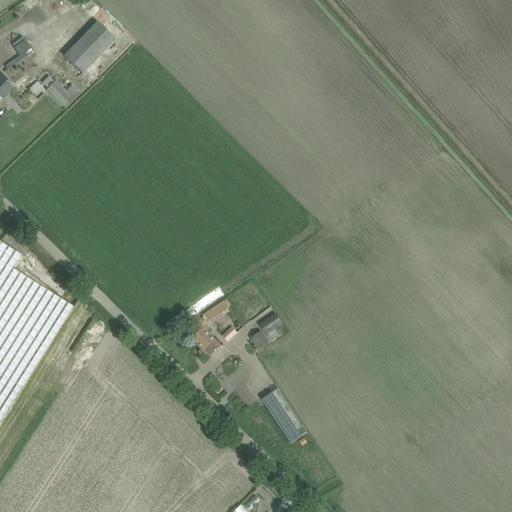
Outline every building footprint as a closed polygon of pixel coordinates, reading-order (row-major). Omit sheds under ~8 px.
[(82,74),(116,39),(97,21),(64,56),(75,67),(82,74)] [(0,87),(8,79),(0,71),(0,87)] [(56,81),(54,83),(47,90),(64,107),(79,92),(72,85),(66,90),(56,81)] [(21,255),(0,241),(0,422),(73,307),(12,268),(21,255)] [(230,309),(224,301),(215,307),(221,315),(230,309)] [(259,324),(271,342),(281,335),(276,327),(282,324),(276,314),(259,324)] [(211,357),(215,353),(221,347),(207,333),(209,330),(200,321),(195,325),(201,331),(193,339),(211,357)] [(233,326),(222,335),(227,342),(238,333),(233,326)] [(247,341),(255,353),(270,343),(262,331),(247,341)] [(264,399),(292,444),(309,433),(281,388),(264,399)]
